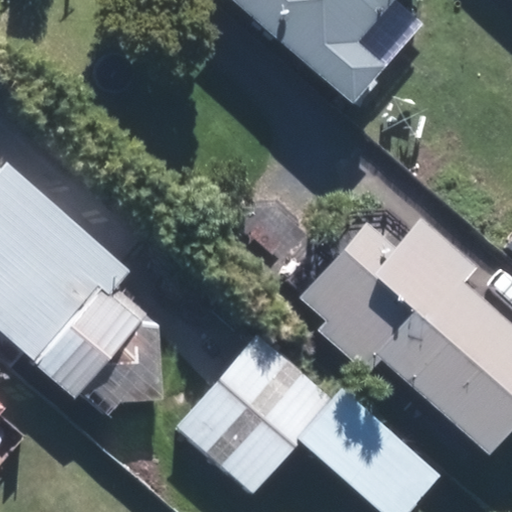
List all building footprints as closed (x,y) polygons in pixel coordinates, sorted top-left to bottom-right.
[(241,0),(362,104),(396,65),(369,41),(404,0),(241,0)] [(334,124),(301,157),(344,199),(377,165),(334,124)] [(88,391),(116,417),(128,402),(172,399),(167,323),(145,324),(149,320),(117,294),(138,269),(0,151),(0,323),(84,396),(88,391)] [(390,356),(496,453),(511,435),(511,317),(471,281),(483,266),(431,218),(405,247),(377,223),(309,299),(333,320),(325,330),(374,374),(390,356)] [(307,439),(388,511),(415,511),(447,476),(349,388),(339,398),(266,334),(185,425),(260,492),(307,439)] [(0,420),(9,410),(0,401),(0,420)] [(117,439),(106,452),(141,482),(153,471),(117,439)]
